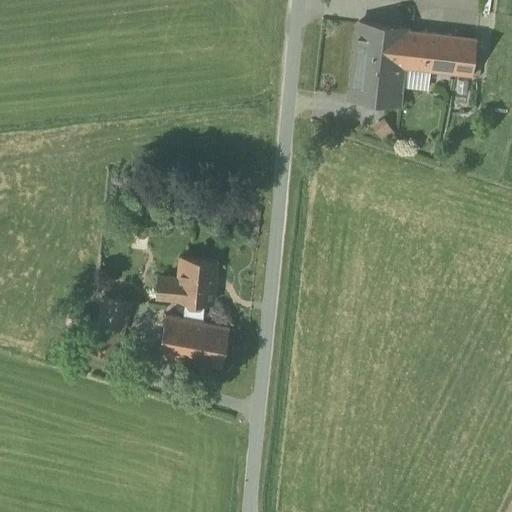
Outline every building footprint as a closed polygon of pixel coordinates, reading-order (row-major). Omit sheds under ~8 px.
[(402,66),(407,28),(360,21),(351,98),(399,103),(403,66),(402,66)] [(402,66),(403,66),(481,76),(485,47),(476,45),(476,37),(407,28),(402,66)] [(187,300),(184,317),(203,321),(205,302),(214,303),(218,259),(181,256),(180,278),(178,299),(187,300)] [(157,297),(178,299),(180,278),(160,275),(157,297)] [(113,357),(131,303),(103,294),(85,348),(113,357)] [(88,314),(71,310),(68,323),(82,327),(88,314)] [(229,327),(203,321),(184,317),(166,314),(158,355),(221,366),(229,327)]
